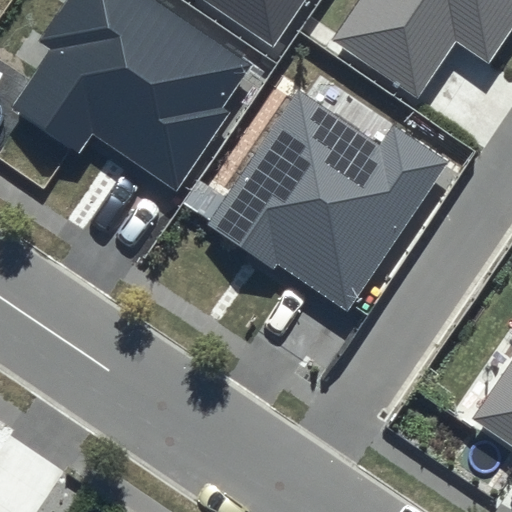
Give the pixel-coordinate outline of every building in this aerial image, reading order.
[(251,64),(155,0),(65,0),(39,40),(50,48),(9,109),(79,156),(94,135),(176,190),(228,114),(221,109),(251,64)] [(304,0),(204,0),(273,46),(304,0)] [(511,29),(511,0),(358,0),(332,39),(418,98),(456,42),(489,64),(511,29)] [(393,124),(381,143),(298,88),(207,225),(273,269),(277,263),(349,311),(449,162),(393,124)] [(511,360),(472,419),(511,446),(511,360)]
